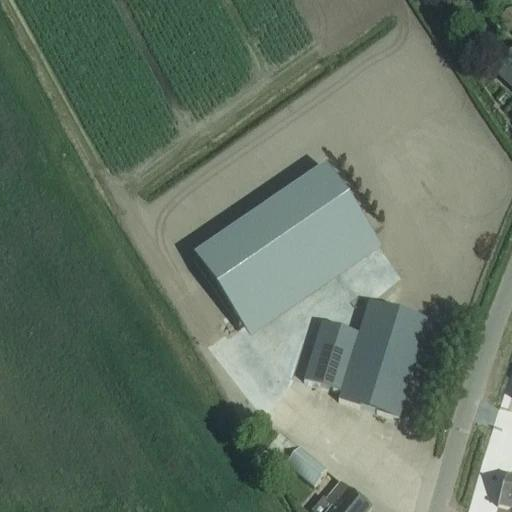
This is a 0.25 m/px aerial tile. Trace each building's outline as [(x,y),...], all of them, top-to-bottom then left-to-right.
[(511,12),(510,11),(498,24),(511,36),(511,12)] [(511,57),(497,75),(511,88),(511,57)] [(187,258),(240,334),(380,237),(321,157),(187,258)] [(429,324),(409,319),(368,306),(358,339),(339,397),(337,404),(398,423),(429,324)] [(339,397),(358,339),(320,327),(302,385),(339,397)] [(278,435),(266,450),(285,467),(298,452),(278,435)] [(298,452),(285,467),(313,490),(326,475),(298,452)] [(511,511),(511,481),(489,472),(474,511),(511,511)] [(323,500),(312,511),(369,511),(355,499),(339,486),(326,503),(323,500)]
